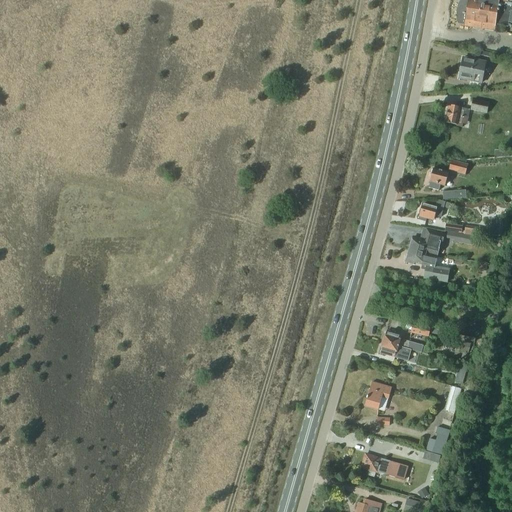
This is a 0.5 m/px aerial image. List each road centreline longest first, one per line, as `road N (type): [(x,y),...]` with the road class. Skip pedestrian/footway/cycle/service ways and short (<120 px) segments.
road 1 (primary): [(287,511),(372,212),(418,0)]
road 2 (unclassified): [(304,511),(433,0)]
